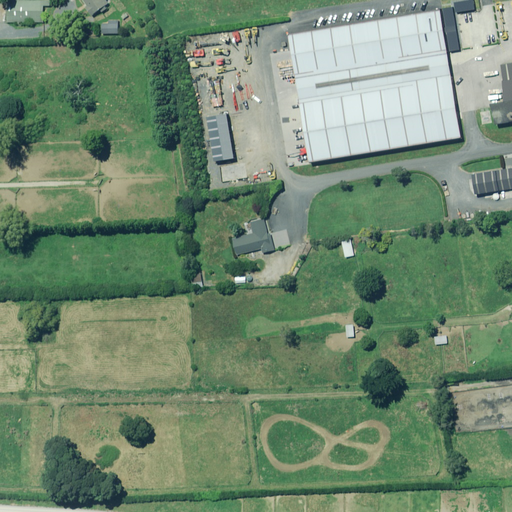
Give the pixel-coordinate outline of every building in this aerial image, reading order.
[(86,0),(91,6),(89,7),(96,16),(104,10),(106,13),(109,10),(112,3),(109,0),(86,0)] [(52,6),(52,1),(10,1),(10,22),(47,22),(47,6),(52,6)] [(477,1),(457,4),(458,13),(479,10),(477,1)] [(456,9),(448,10),(451,28),(459,26),(456,9)] [(444,12),(288,36),(308,159),(463,135),(444,12)] [(122,20),(113,20),(113,24),(106,24),(106,34),(122,34),(122,20)] [(460,31),(451,33),(456,54),(465,51),(460,31)] [(511,169),(474,175),(477,195),(511,189),(511,169)] [(240,255),(264,248),(266,255),(280,251),(275,234),(272,235),(268,219),(254,223),(256,233),(236,238),(240,255)] [(358,255),(354,240),(345,242),(349,257),(358,255)] [(206,281),(205,273),(194,274),(195,283),(206,281)] [(358,325),(349,325),(350,337),(358,337),(358,325)] [(451,343),(450,336),(438,337),(439,345),(451,343)]
